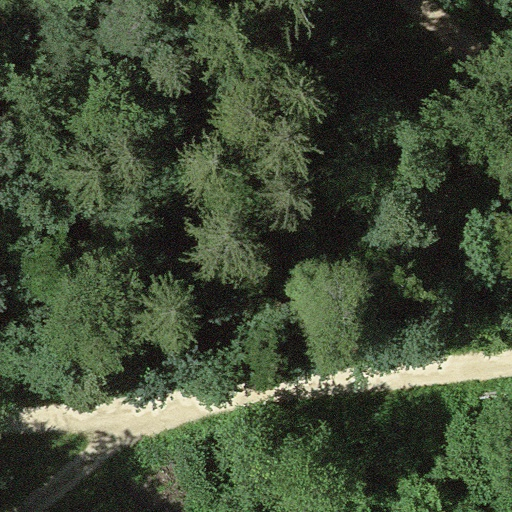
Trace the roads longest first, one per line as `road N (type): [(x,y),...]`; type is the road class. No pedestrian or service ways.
road 1 (track): [(511,365),(0,424)]
road 2 (track): [(376,0),(511,112)]
road 3 (track): [(38,511),(147,411)]
